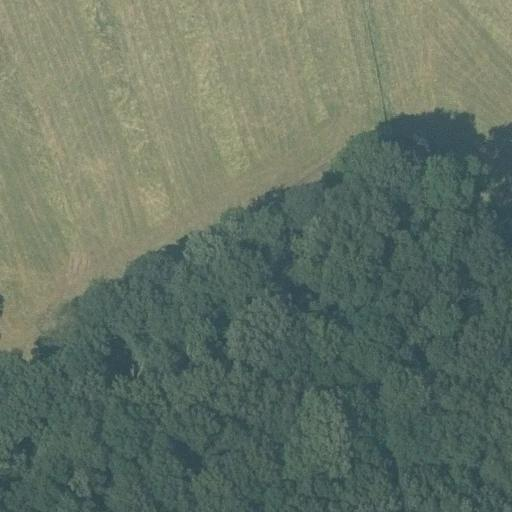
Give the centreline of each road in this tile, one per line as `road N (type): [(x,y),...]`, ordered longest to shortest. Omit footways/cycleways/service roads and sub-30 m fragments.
road 1 (track): [(348,0),(377,159),(363,200),(215,426),(138,511)]
road 2 (track): [(511,508),(432,474),(365,462),(308,478),(240,511)]
road 3 (track): [(365,462),(317,406),(313,380),(338,239),(362,219)]
